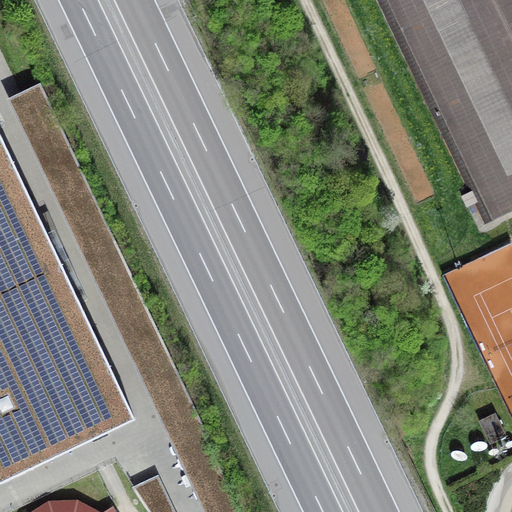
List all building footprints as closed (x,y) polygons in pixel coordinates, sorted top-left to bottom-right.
[(511,0),(376,0),(484,224),(511,210),(511,0)] [(14,85),(25,115),(53,105),(42,75),(14,85)] [(0,483),(135,419),(0,135),(0,483)] [(498,415),(481,424),(493,446),(510,437),(498,415)] [(154,511),(179,511),(159,470),(139,479),(154,511)] [(115,511),(113,507),(105,511),(93,511),(77,503),(50,504),(36,511),(115,511)]
